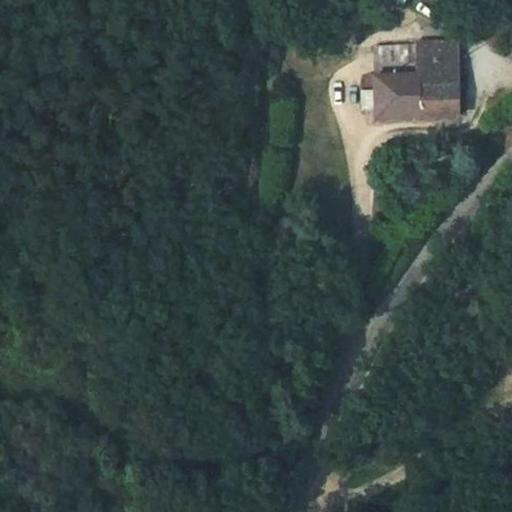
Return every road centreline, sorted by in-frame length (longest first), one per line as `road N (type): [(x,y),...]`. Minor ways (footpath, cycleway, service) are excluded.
road 1 (unclassified): [(294,511),(315,448),(414,265),(511,150)]
road 2 (track): [(511,402),(361,483),(304,475)]
